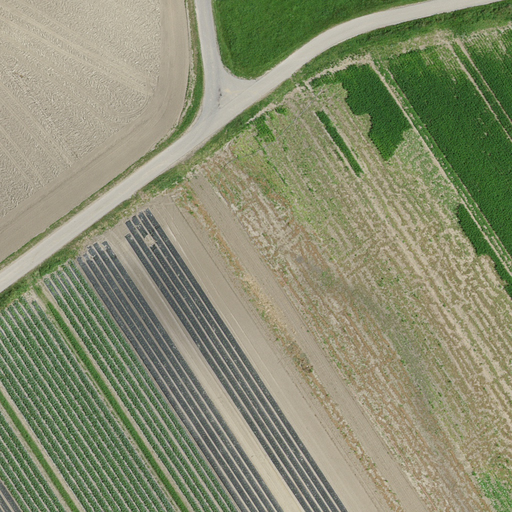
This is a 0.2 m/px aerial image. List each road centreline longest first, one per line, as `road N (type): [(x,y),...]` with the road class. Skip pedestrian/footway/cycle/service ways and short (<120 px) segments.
road 1 (unclassified): [(0,285),(309,50),(349,28),(468,0)]
road 2 (track): [(202,0),(218,121)]
